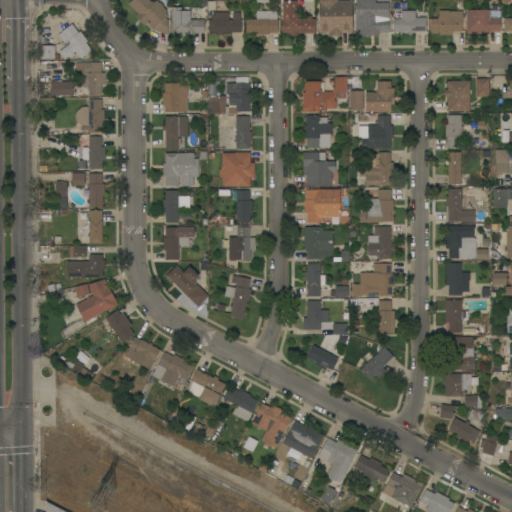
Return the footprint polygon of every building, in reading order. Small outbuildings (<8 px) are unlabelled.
[(152,30),(146,24),(144,26),(135,16),(137,13),(127,4),(131,0),(149,0),(152,3),(156,0),(158,3),(159,2),(163,6),(162,7),(166,10),(166,17),(164,18),(167,19),(167,35),(153,30),(152,30)] [(351,0),(352,34),(341,34),(341,32),(336,32),(336,34),(326,34),(326,32),(318,32),(318,0),(351,0)] [(388,0),(388,31),(378,31),(378,35),(356,35),(356,3),(377,3),(377,0),(388,0)] [(297,1),(297,5),(299,5),(299,10),(297,10),(297,19),(305,19),(305,16),(311,16),(311,18),(315,18),(315,33),(298,33),(298,36),(288,36),(288,33),(281,33),(281,19),(282,19),(282,1),(297,1)] [(181,7),(181,11),(190,11),(190,19),(204,20),(204,33),(193,33),(193,35),(181,35),(181,33),(171,33),(171,7),(181,7)] [(429,19),(437,19),(437,16),(438,16),(438,10),(448,10),(448,11),(462,11),(462,18),(461,18),(462,31),(448,31),(448,33),(443,33),(443,31),(429,31),(429,19)] [(466,34),(466,10),(489,10),(489,11),(499,11),(499,18),(499,31),(489,31),(489,34),(466,34)] [(276,19),(277,19),(277,32),(267,33),(267,35),(255,35),(255,33),(245,33),(245,19),(256,19),(256,11),(276,11),(276,19)] [(393,18),(401,18),(400,11),(414,11),(415,17),(425,17),(425,31),(411,32),(411,34),(406,34),(406,32),(393,32),(393,18)] [(228,19),(232,19),(232,13),(240,13),(240,32),(222,33),(222,35),(217,35),(217,33),(208,33),(208,19),(210,19),(210,15),(214,15),(214,12),(228,12),(228,19)] [(511,31),(503,31),(503,18),(511,18),(511,31)] [(69,43),(67,40),(64,43),(58,35),(61,32),(71,24),(78,32),(80,31),(87,41),(85,42),(91,50),(80,58),(75,51),(73,53),(74,54),(70,57),(69,56),(64,59),(59,51),(69,43)] [(54,54),(59,54),(59,60),(54,60),(54,58),(40,58),(40,45),(54,45),(54,54)] [(101,63),(101,72),(104,72),(104,85),(101,85),(101,95),(82,95),(82,84),(81,84),(81,70),(75,70),(75,63),(101,63)] [(235,112),(235,106),(228,106),(228,94),(226,94),(226,83),(235,83),(235,77),(248,77),(248,83),(249,83),(249,89),(252,89),(252,103),(248,103),(248,112),(235,112)] [(346,94),(345,94),(345,96),(336,96),(336,108),(325,108),(325,112),(316,112),(316,111),(302,111),(302,92),(304,92),(304,81),(320,81),(320,82),(323,82),(323,91),(332,91),(332,87),(334,87),(334,77),(346,77),(346,94)] [(488,96),(475,97),(475,78),(488,78),(488,96)] [(50,95),(50,82),(52,82),(52,81),(61,81),(61,82),(73,81),(73,95),(50,95)] [(365,112),(365,92),(376,92),(376,81),(390,81),(390,88),(393,88),(393,104),(390,104),(390,112),(365,112)] [(469,111),(447,111),(447,96),(444,96),(444,90),(447,90),(447,81),(469,81),(469,111)] [(187,112),(164,112),(164,105),(162,105),(162,93),(164,93),(164,83),(177,83),(177,85),(187,85),(187,112)] [(208,114),(208,84),(215,84),(215,95),(225,95),(225,114),(208,114)] [(363,110),(349,110),(349,91),(362,91),(363,110)] [(88,106),(88,99),(101,99),(101,109),(104,109),(104,122),(102,122),(102,132),(88,132),(88,130),(81,130),(81,126),(77,123),(76,120),(75,118),(75,115),(76,113),(77,111),(78,109),(82,106),(88,106)] [(508,148),(511,147),(511,113),(499,114),(499,131),(507,131),(508,148)] [(319,115),(319,117),(326,117),(327,123),(331,123),(331,134),(319,134),(319,148),(306,148),(306,138),(303,138),(303,125),(305,125),(305,115),(319,115)] [(390,125),(392,125),(392,138),(390,138),(390,148),(367,148),(367,127),(376,127),(376,115),(390,115),(390,125)] [(461,123),(469,123),(469,137),(461,137),(461,148),(447,147),(447,137),(445,137),(445,124),(447,124),(447,115),(461,115),(461,123)] [(165,149),(165,130),(162,130),(162,125),(164,125),(164,116),(177,116),(177,119),(183,119),(183,134),(177,134),(177,149),(165,149)] [(249,131),(251,131),(251,141),(249,141),(249,149),(228,149),(228,126),(235,126),(235,116),(249,116),(249,131)] [(478,149),(478,134),(477,134),(477,132),(478,132),(488,132),(487,149),(478,149)] [(101,146),(104,146),(104,160),(101,160),(101,169),(77,169),(77,146),(78,146),(78,136),(101,136),(101,146)] [(508,163),(508,173),(495,173),(495,150),(508,150),(508,163)] [(221,177),(219,176),(218,170),(220,169),(220,164),(221,164),(221,153),(235,153),(235,152),(249,152),(249,162),(254,162),(254,176),(250,176),(250,186),(235,186),(221,186),(221,177)] [(305,175),(302,175),(302,152),(324,152),(325,161),(335,161),(335,171),(331,172),(331,186),(306,186),(305,175)] [(365,176),(359,176),(359,166),(367,166),(366,154),(377,154),(377,152),(390,152),(390,162),(392,162),(392,185),(365,185),(365,176)] [(447,184),(447,173),(446,173),(446,166),(447,166),(447,165),(445,165),(445,161),(447,161),(448,152),(460,152),(460,184),(447,184)] [(193,153),(193,157),(199,157),(199,174),(193,174),(194,176),(178,176),(178,186),(165,186),(164,176),(162,176),(162,163),(164,163),(164,153),(193,153)] [(84,173),(84,185),(71,185),(71,173),(84,173)] [(88,173),(101,173),(102,183),(104,183),(104,196),(102,196),(102,206),(88,206),(88,173)] [(66,197),(55,197),(55,185),(56,185),(56,181),(60,181),(60,182),(66,182),(66,197)] [(339,189),(340,217),(320,217),(320,222),(306,222),(306,213),(304,213),(304,199),(305,199),(305,190),(339,189)] [(359,211),(366,211),(366,198),(377,198),(377,189),(390,189),(390,199),(393,199),(393,212),(390,212),(390,222),(378,222),(359,222),(359,211)] [(461,210),(474,210),(474,222),(460,222),(460,221),(447,221),(447,206),(445,206),(445,196),(447,196),(447,189),(461,189),(461,210)] [(492,207),(492,189),(506,189),(506,207),(492,207)] [(165,213),(162,213),(162,199),(165,199),(165,191),(178,190),(178,196),(188,196),(189,208),(178,208),(178,223),(165,223),(165,213)] [(236,200),(231,200),(231,190),(249,190),(249,200),(251,200),(251,213),(249,213),(249,222),(236,223),(236,200)] [(102,243),(89,243),(88,211),(101,210),(102,243)] [(511,226),(511,258),(503,258),(503,241),(498,242),(498,230),(497,230),(497,233),(491,233),(491,224),(499,224),(506,224),(506,226),(511,226)] [(390,243),(394,243),(394,250),(390,250),(390,259),(378,259),(378,255),(368,255),(368,236),(373,235),(373,227),(390,226),(390,243)] [(448,249),(445,249),(444,234),(447,234),(447,226),(474,226),(474,228),(473,228),(473,237),(475,237),(475,249),(487,248),(488,259),(476,259),(476,258),(448,259),(448,249)] [(165,260),(165,250),(163,250),(162,237),(164,237),(164,227),(178,227),(178,236),(188,236),(188,246),(178,246),(178,260),(165,260)] [(249,238),(254,237),(254,250),(249,250),(249,260),(228,260),(228,249),(220,249),(220,239),(228,239),(228,237),(236,237),(236,227),(249,227),(249,238)] [(306,249),(303,249),(303,227),(319,227),(319,230),(332,230),(332,250),(331,250),(331,259),(306,259),(306,249)] [(73,246),(85,245),(86,257),(73,257),(73,246)] [(66,261),(88,261),(88,255),(102,254),(102,260),(104,260),(104,270),(102,270),(102,277),(66,278),(66,261)] [(461,263),(461,272),(469,272),(469,281),(468,281),(468,292),(461,292),(461,295),(448,295),(448,285),(446,285),(445,263),(461,263)] [(320,275),(324,275),(324,285),(320,285),(320,296),(306,296),(306,281),(304,281),(304,271),(306,271),(306,264),(319,264),(320,275)] [(391,274),(393,274),(393,286),(391,286),(391,296),(377,296),(377,297),(365,297),(365,295),(361,295),(361,297),(349,297),(349,290),(351,290),(351,284),(360,284),(360,272),(373,272),(373,264),(391,264),(391,274)] [(176,265),(183,272),(189,266),(192,269),(195,272),(199,276),(193,282),(197,286),(198,286),(208,296),(197,307),(187,297),(187,298),(165,276),(176,265)] [(506,273),(506,284),(493,284),(493,273),(506,273)] [(248,302),(246,301),(242,319),(229,317),(233,298),(223,296),(226,286),(229,286),(231,275),(250,279),(248,289),(250,289),(248,302)] [(117,305),(84,322),(75,304),(92,295),(91,292),(87,285),(104,279),(117,305)] [(87,284),(89,294),(81,296),(81,298),(78,299),(78,297),(76,297),(74,287),(87,284)] [(335,286),(348,286),(348,297),(335,297),(335,286)] [(461,311),(467,311),(467,320),(461,320),(461,333),(448,333),(448,322),(445,323),(444,300),(461,300),(461,311)] [(303,318),(306,318),(306,301),(320,301),(320,310),(328,310),(328,322),(320,322),(319,330),(302,330),(303,318)] [(394,333),(378,333),(378,311),(373,311),(373,308),(364,308),(364,301),(391,301),(391,311),(394,311),(394,333)] [(105,318),(116,310),(120,315),(123,313),(131,325),(128,327),(133,335),(122,343),(105,318)] [(332,324),(346,324),(346,334),(332,335),(332,324)] [(134,336),(148,344),(149,342),(152,344),(151,345),(159,350),(149,369),(124,356),(134,336)] [(472,348),(473,348),(473,356),(475,356),(474,370),(465,370),(465,369),(446,369),(446,356),(454,356),(454,347),(447,347),(447,336),(472,336),(472,348)] [(338,358),(332,370),(326,367),(325,370),(314,364),(315,361),(306,357),(312,345),(338,358)] [(383,346),(393,356),(382,367),(385,370),(378,377),(374,374),(369,379),(360,369),(383,346)] [(172,357),(174,355),(185,360),(184,362),(192,367),(186,379),(187,380),(184,385),(177,382),(180,376),(179,375),(173,387),(172,386),(172,387),(167,384),(151,375),(163,352),(172,357)] [(213,378),(214,376),(218,378),(217,380),(225,384),(213,407),(198,399),(200,396),(188,390),(193,382),(190,380),(196,369),(213,378)] [(444,374),(471,373),(471,377),(477,377),(477,388),(471,388),(471,389),(461,390),(461,396),(444,396),(444,374)] [(232,403),(223,398),(229,386),(238,391),(239,389),(250,394),(249,397),(257,401),(247,422),(232,414),(236,405),(232,403)] [(464,395),(476,395),(477,406),(464,407),(464,395)] [(271,408),(272,405),(275,407),(280,409),(280,410),(283,411),(282,414),(290,418),(275,448),(260,440),(265,430),(251,423),(261,403),(271,408)] [(453,405),(451,419),(439,417),(441,404),(453,405)] [(511,408),(511,420),(495,420),(495,408),(511,408)] [(485,410),(479,422),(467,417),(471,409),(477,411),(478,409),(485,410)] [(464,423),(465,420),(469,422),(468,425),(474,428),(473,428),(479,431),(474,442),(468,439),(466,441),(455,436),(456,434),(448,429),(454,417),(464,423)] [(294,421),(303,425),(304,423),(315,428),(314,430),(323,436),(311,459),(283,444),(294,421)] [(262,431),(252,426),(242,447),(251,452),(262,431)] [(483,446),(479,445),(480,440),(484,442),(486,435),(495,437),(493,443),(496,444),(492,456),(481,452),(483,446)] [(319,447),(322,448),(327,438),(336,442),(337,439),(357,449),(344,475),(340,483),(336,481),(335,482),(325,477),(330,467),(329,466),(330,463),(322,459),(304,494),(298,490),(319,447)] [(382,482),(373,477),(371,482),(360,477),(362,473),(356,470),(357,468),(354,466),(360,455),(369,459),(370,457),(381,463),(380,465),(388,470),(382,482)] [(279,466),(280,467),(282,462),(287,465),(287,466),(286,468),(285,468),(285,469),(288,471),(284,480),(275,476),(279,466)] [(390,497),(382,492),(392,472),(401,477),(403,473),(423,484),(410,508),(390,497)] [(334,490),(337,485),(340,486),(338,491),(336,491),(328,505),(320,500),(327,486),(334,490)] [(438,496),(439,494),(448,499),(447,500),(454,504),(450,511),(424,511),(415,507),(425,489),(438,496)] [(65,511),(45,511),(45,501),(65,511)]
